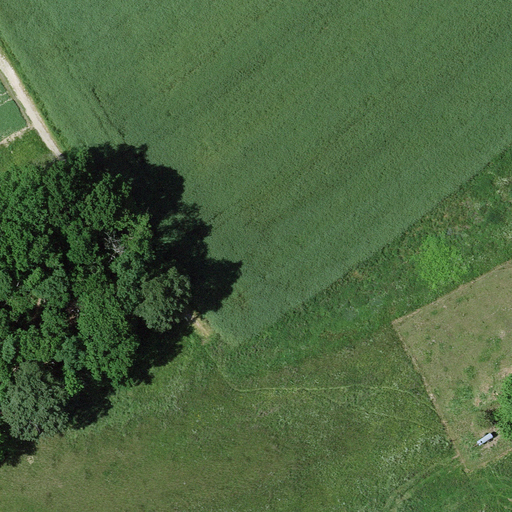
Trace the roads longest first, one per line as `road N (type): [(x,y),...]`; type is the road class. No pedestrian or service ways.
road 1 (track): [(203,334),(44,134),(0,56)]
road 2 (track): [(81,180),(33,334),(0,369)]
